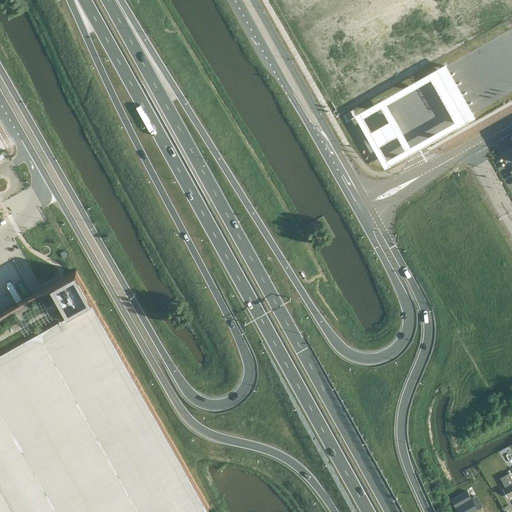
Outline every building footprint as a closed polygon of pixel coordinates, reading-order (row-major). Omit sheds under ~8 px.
[(355,114),(385,167),(475,116),(445,63),(355,114)] [(0,511),(197,511),(210,505),(189,469),(77,269),(64,277),(42,289),(32,294),(0,312),(0,511)] [(508,497),(511,494),(511,477),(509,472),(500,477),(505,487),(503,488),(508,497)] [(467,491),(451,499),(456,507),(471,498),(467,491)] [(471,498),(456,507),(458,511),(473,511),(478,509),(471,498)]
